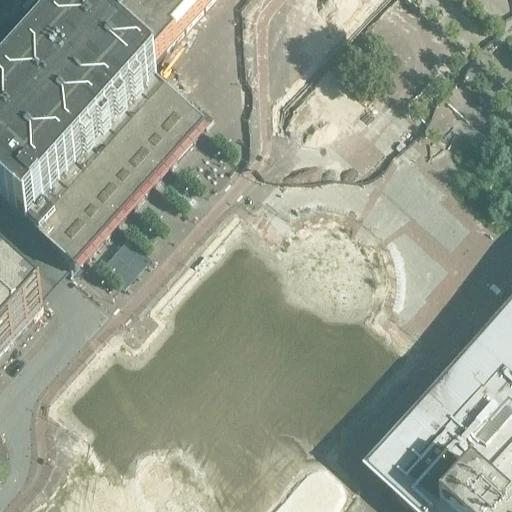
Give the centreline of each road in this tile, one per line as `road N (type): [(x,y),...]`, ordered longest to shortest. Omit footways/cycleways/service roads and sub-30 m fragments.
road 1 (unknown): [(389,170),(497,260),(511,258)]
road 2 (unclassified): [(11,424),(14,401),(78,322)]
